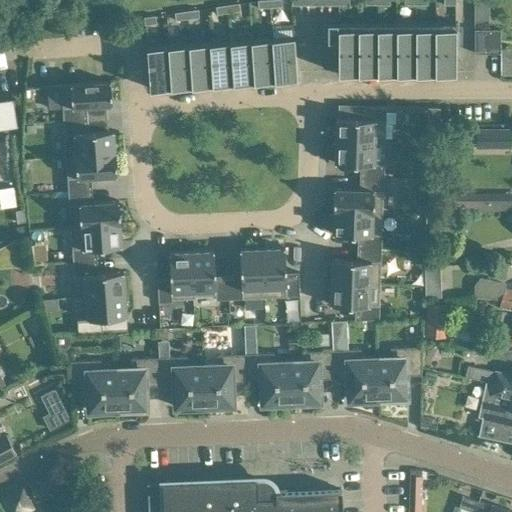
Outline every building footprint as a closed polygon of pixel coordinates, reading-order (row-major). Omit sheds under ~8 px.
[(239,3),(228,4),(229,12),(241,11),(239,3)] [(229,12),(228,4),(216,6),(217,14),(229,12)] [(198,9),(186,11),(187,19),(199,17),(198,9)] [(187,19),(186,11),(174,12),(175,20),(187,19)] [(144,24),(156,23),(155,15),(144,17),(144,24)] [(327,22),(327,40),(337,39),(336,22),(327,22)] [(357,73),(358,22),(338,22),(338,73),(357,73)] [(377,73),(377,22),(358,22),(357,73),(377,73)] [(396,73),(396,22),(377,22),(377,73),(396,73)] [(415,73),(415,22),(396,22),(396,73),(415,73)] [(434,73),(434,22),(415,22),(415,73),(434,73)] [(456,22),(434,22),(434,73),(455,73),(456,35),(457,35),(457,27),(456,28),(456,22)] [(273,37),(271,38),(274,80),(297,78),(296,73),(294,36),(293,36),(292,24),(272,26),(273,37)] [(487,29),(475,29),(475,53),(487,53),(487,29)] [(500,29),(487,29),(487,53),(500,53),(500,29)] [(255,81),(252,39),(252,31),(229,32),(230,40),(233,82),(255,81)] [(274,80),(271,38),(252,39),(255,81),(274,80)] [(233,82),(230,40),(209,42),(212,84),(233,82)] [(212,84),(209,42),(188,43),(191,85),(212,84)] [(191,85),(188,43),(168,45),(170,87),(191,85)] [(170,87),(168,45),(147,46),(150,88),(170,87)] [(61,84),(63,121),(87,119),(86,106),(112,104),(110,81),(61,84)] [(0,128),(17,126),(12,99),(0,100),(0,128)] [(336,117),(335,140),(385,142),(385,141),(386,106),(362,106),(362,118),(336,117)] [(88,132),(87,119),(63,121),(64,134),(74,133),(75,154),(75,155),(115,153),(114,130),(88,132)] [(475,152),(510,151),(510,132),(475,132),(475,152)] [(385,141),(385,142),(335,140),(335,144),(332,144),(331,158),(335,158),(334,163),(360,163),(360,177),(384,177),(384,164),(388,164),(389,141),(385,141)] [(117,175),(115,153),(75,155),(75,154),(66,155),(68,191),(92,190),(91,177),(117,175)] [(511,176),(478,177),(479,189),(511,188),(511,176)] [(383,212),(384,177),(360,177),(359,189),(334,188),(333,210),(383,212)] [(93,202),(92,190),(68,191),(69,204),(79,204),(80,225),(80,226),(120,223),(119,200),(93,202)] [(24,210),(16,211),(18,223),(26,222),(24,210)] [(381,248),(383,212),(333,210),(333,214),(329,214),(329,228),(332,228),(332,233),(358,234),(357,247),(381,248)] [(122,245),(120,223),(80,226),(80,225),(70,225),(73,262),(97,260),(96,247),(122,245)] [(285,246),(261,247),(264,297),(299,296),(298,272),(286,272),(285,246)] [(264,297),(261,247),(239,248),(241,274),(227,275),(228,299),(264,297)] [(380,283),(381,248),(357,247),(357,260),(331,259),(331,264),(328,263),(327,277),(330,278),(330,282),(380,283)] [(434,248),(434,259),(463,260),(463,248),(434,248)] [(228,299),(227,275),(215,275),(214,250),(191,251),(193,296),(195,296),(215,295),(216,299),(228,299)] [(193,296),(191,251),(169,252),(170,277),(157,278),(158,302),(171,301),(171,299),(195,298),(195,296),(193,296)] [(98,273),(97,260),(73,262),(76,298),(85,297),(85,296),(125,294),(125,290),(128,289),(127,276),(124,276),(124,271),(98,273)] [(475,285),(474,297),(502,298),(511,299),(511,290),(504,289),(505,285),(480,280),(475,285)] [(379,318),(380,283),(330,282),(330,304),(356,305),(355,320),(379,319),(379,318)] [(441,285),(425,285),(425,298),(441,298),(441,285)] [(127,316),(125,294),(85,296),(85,297),(86,319),(77,319),(78,332),(102,331),(101,318),(127,316)] [(511,299),(502,298),(500,307),(511,309),(511,337),(510,345),(511,345),(511,299)] [(429,303),(427,335),(443,336),(445,317),(441,317),(441,304),(429,303)] [(475,321),(475,306),(455,305),(455,320),(475,321)] [(451,329),(450,342),(471,344),(472,331),(451,329)] [(421,374),(422,346),(390,347),(391,357),(376,358),(378,402),(394,401),(394,398),(406,397),(406,375),(421,374)] [(378,402),(376,358),(361,358),(360,348),(332,350),(333,378),(348,378),(349,399),(361,399),(361,402),(378,402)] [(511,349),(508,348),(505,348),(494,348),(492,357),(511,360),(511,349)] [(333,378),(332,350),(304,351),(304,361),(289,361),(291,405),(308,405),(307,401),(320,401),(319,379),(333,378)] [(291,405),(289,361),(274,362),(274,352),(246,353),(247,382),(261,381),(262,403),(274,402),(275,406),(291,405)] [(247,382),(246,353),(217,354),(217,364),(202,365),(204,409),(221,408),(221,405),(233,404),(232,382),(247,382)] [(204,409),(202,365),(187,366),(187,356),(159,357),(160,385),(175,385),(175,406),(188,406),(188,409),(204,409)] [(160,385),(159,357),(130,358),(131,368),(116,368),(117,412),(134,412),(134,408),(146,408),(145,386),(160,385)] [(117,412),(116,368),(100,369),(100,359),(71,360),(72,389),(88,388),(89,410),(101,409),(101,413),(117,412)] [(475,367),(469,366),(466,376),(485,380),(511,386),(511,375),(496,372),(475,367)] [(511,386),(485,380),(485,382),(486,382),(479,416),(483,417),(478,435),(511,442),(511,386)] [(55,389),(40,396),(49,413),(43,416),(50,430),(70,420),(55,389)] [(0,460),(16,453),(6,432),(0,435),(0,460)] [(420,511),(422,470),(410,469),(408,511),(420,511)] [(342,511),(342,488),(275,491),(276,496),(258,497),(257,477),(163,481),(163,492),(147,492),(148,511),(342,511)] [(46,489),(42,478),(27,485),(32,496),(46,489)] [(32,507),(23,486),(2,496),(9,511),(24,511),(32,507)] [(511,511),(511,510),(493,505),(463,496),(459,506),(471,510),(470,511),(511,511)]
